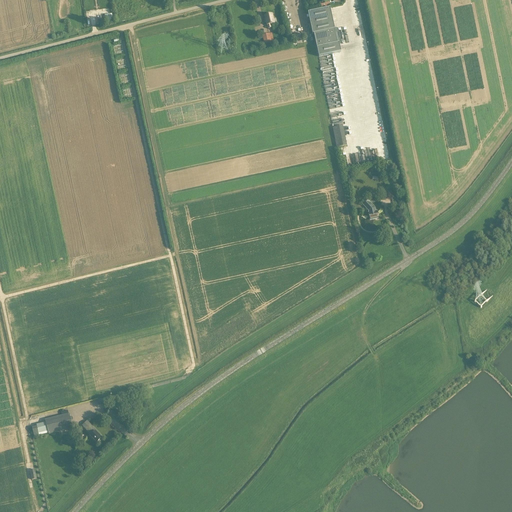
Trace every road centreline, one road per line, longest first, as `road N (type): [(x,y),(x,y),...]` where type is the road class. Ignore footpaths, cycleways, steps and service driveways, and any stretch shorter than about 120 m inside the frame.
road 1 (unclassified): [(75,511),(157,427),(223,376),(455,229),(511,162)]
road 2 (unclassified): [(0,58),(228,0)]
road 3 (track): [(0,289),(49,505),(41,511)]
road 4 (unknown): [(347,0),(361,128)]
